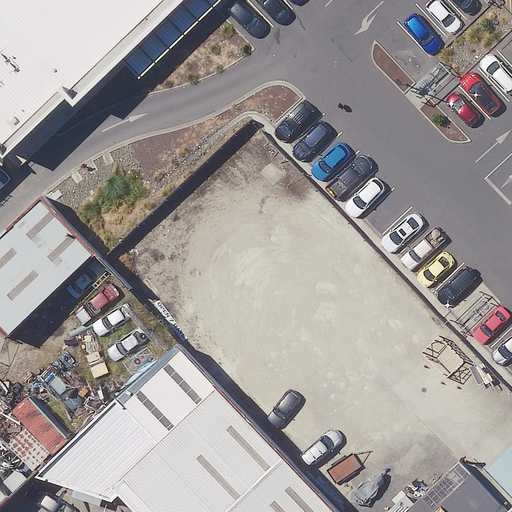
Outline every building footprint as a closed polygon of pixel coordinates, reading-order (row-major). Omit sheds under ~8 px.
[(0,327),(30,300),(0,268),(0,327)] [(511,501),(511,398),(501,388),(447,441),(509,504),(511,501)] [(265,511),(180,421),(82,511),(265,511)] [(458,511),(408,458),(350,511),(458,511)] [(0,488),(11,478),(0,466),(0,488)]
